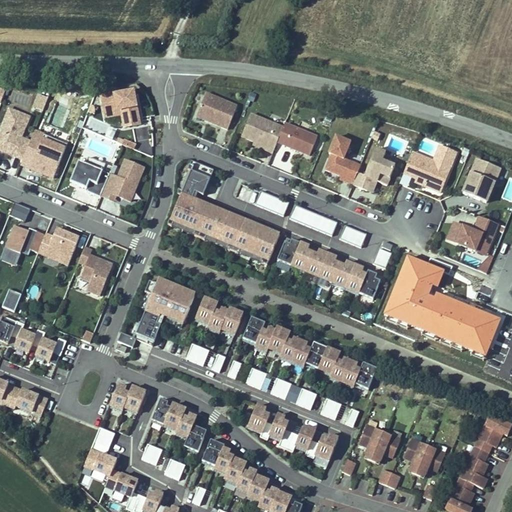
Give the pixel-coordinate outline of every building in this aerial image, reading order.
[(140,118),(133,85),(101,92),(104,108),(121,104),(124,122),(140,118)] [(44,104),(48,93),(38,90),(34,100),(44,104)] [(226,135),(235,112),(203,100),(195,120),(206,124),(205,127),(226,135)] [(21,134),(29,113),(8,105),(0,126),(0,140),(4,142),(3,147),(24,155),(31,137),(21,134)] [(282,132),(249,119),(240,142),(253,147),(265,151),(264,154),(272,157),(276,146),(282,132)] [(309,159),(316,140),(283,128),(282,132),(276,146),(309,159)] [(359,169),(342,162),(349,146),(334,140),(328,157),(330,158),(324,173),(341,180),(345,181),(344,184),(352,187),(357,176),(359,169)] [(440,194),(455,154),(438,147),(431,166),(418,160),(419,156),(412,153),(403,174),(411,177),(410,180),(423,185),(422,188),(440,194)] [(386,188),(394,169),(381,163),(384,155),(374,152),(364,178),(357,176),(352,187),(352,188),(367,194),(371,182),(386,188)] [(102,191),(110,168),(103,166),(106,159),(89,153),(86,159),(80,157),(72,177),(88,183),(87,186),(102,191)] [(431,166),(433,161),(419,156),(418,160),(431,166)] [(485,204),(498,169),(475,161),(462,195),(485,204)] [(253,246),(259,231),(232,221),(226,235),(219,233),(225,218),(197,208),(192,222),(185,220),(191,206),(192,206),(195,198),(203,201),(213,176),(190,167),(187,176),(190,177),(182,197),(178,195),(177,200),(181,201),(171,227),(170,226),(168,231),(172,233),(174,228),(196,237),(194,241),(205,246),(207,241),(229,250),(227,255),(268,270),(280,239),(266,234),(260,248),(253,246)] [(131,195),(138,179),(110,168),(102,191),(110,194),(113,188),(117,190),(131,195)] [(255,210),(262,213),(267,199),(260,196),(255,210)] [(27,217),(32,205),(16,199),(11,211),(27,217)] [(262,213),(269,215),(274,202),(267,199),(262,213)] [(269,215),(276,218),(281,205),(274,202),(269,215)] [(276,218),(283,221),(289,208),(281,205),(276,218)] [(289,223),(297,226),(302,213),(295,210),(289,223)] [(297,226),(304,229),(309,215),(302,213),(297,226)] [(304,229),(311,231),(316,218),(309,215),(304,229)] [(311,231),(318,234),(323,221),(316,218),(311,231)] [(474,232),(454,225),(447,241),(475,252),(477,248),(487,252),(498,225),(479,218),(474,232)] [(40,249),(47,230),(31,224),(30,227),(29,226),(28,229),(23,227),(24,225),(16,221),(8,244),(23,249),(23,248),(31,251),(33,246),(40,249)] [(318,234),(325,237),(330,223),(323,221),(318,234)] [(325,237),(332,240),(337,226),(330,223),(325,237)] [(70,260),(81,233),(59,224),(55,232),(48,229),(47,230),(40,249),(48,252),(50,247),(63,252),(61,257),(70,260)] [(340,243),(347,245),(352,232),(345,229),(340,243)] [(347,245),(354,248),(359,235),(352,232),(347,245)] [(359,235),(354,248),(361,251),(367,238),(359,235)] [(103,290),(115,259),(92,249),(94,245),(87,242),(81,257),(88,260),(83,273),(93,276),(90,285),(103,290)] [(374,302),(381,284),(376,282),(378,278),(369,274),(367,278),(363,277),(364,272),(347,265),(345,270),(336,266),(337,262),(319,255),(318,259),(308,255),(310,251),(292,244),(291,248),(285,246),(278,265),(374,302)] [(391,253),(393,248),(384,245),(382,250),(391,253)] [(486,256),(487,252),(477,248),(475,252),(486,256)] [(318,259),(319,255),(310,251),(308,255),(318,259)] [(392,256),(379,251),(376,259),(389,264),(392,256)] [(464,254),(463,260),(480,265),(478,273),(487,276),(491,262),(464,254)] [(389,264),(376,259),(373,267),(386,272),(389,264)] [(347,265),(337,262),(336,266),(345,270),(347,265)] [(165,318),(161,317),(171,290),(178,293),(171,310),(187,316),(198,287),(161,272),(159,277),(152,274),(148,285),(150,286),(155,288),(149,304),(144,303),(143,307),(147,309),(138,332),(134,330),(125,327),(121,335),(137,341),(140,333),(156,339),(165,318)] [(149,304),(155,288),(150,286),(144,303),(149,304)] [(239,327),(247,306),(233,300),(232,304),(225,301),(223,305),(219,303),(221,296),(208,291),(199,312),(213,317),(212,320),(224,325),(225,322),(239,327)] [(14,315),(21,297),(8,292),(1,310),(14,315)] [(138,332),(147,309),(143,307),(134,330),(138,332)] [(312,335),(297,330),(296,333),(291,331),(294,324),(281,319),(279,322),(272,319),(270,323),(266,321),(269,314),(255,309),(247,331),(260,336),(259,339),(271,344),(272,341),(285,346),(284,349),(308,358),(310,355),(336,365),(335,368),(358,377),(360,374),(373,379),(381,358),(367,352),(365,359),(361,358),(362,354),(348,349),(346,352),(342,351),(344,344),(318,333),(315,340),(310,338),(312,335)] [(281,319),(269,314),(266,321),(270,323),(272,319),(279,322),(281,319)] [(318,333),(294,324),(291,331),(296,333),(297,330),(312,335),(310,338),(315,340),(318,333)] [(85,334),(94,338),(97,328),(89,325),(85,334)] [(25,326),(18,343),(33,349),(36,341),(43,343),(49,328),(41,326),(39,332),(25,326)] [(60,340),(46,335),(39,352),(54,357),(57,349),(64,352),(70,337),(63,334),(60,340)] [(129,346),(131,341),(122,338),(120,343),(129,346)] [(365,359),(367,352),(344,344),(342,351),(346,352),(348,349),(362,354),(361,358),(365,359)] [(191,346),(185,362),(203,368),(209,353),(191,346)] [(220,375),(225,359),(210,354),(205,369),(220,375)] [(227,378),(235,382),(242,367),(233,363),(227,378)] [(260,392),(266,376),(252,371),(246,387),(260,392)] [(0,375),(0,393),(6,396),(6,398),(13,401),(20,384),(13,381),(13,380),(0,375)] [(124,379),(115,400),(128,405),(129,402),(134,388),(130,386),(131,382),(124,379)] [(137,380),(134,388),(129,402),(142,407),(151,386),(137,380)] [(260,392),(266,394),(271,383),(265,381),(260,392)] [(46,412),(53,395),(27,385),(26,387),(20,384),(13,401),(20,404),(21,402),(46,412)] [(166,392),(157,414),(169,418),(176,401),(172,399),(173,395),(166,392)] [(176,401),(169,418),(183,423),(188,409),(192,401),(178,396),(176,401)] [(317,432),(322,421),(314,418),(313,421),(308,419),(305,427),(291,421),(294,414),(289,412),(290,409),(283,406),(279,417),(272,414),(275,407),(270,405),(271,400),(262,397),(253,420),(267,425),(266,429),(273,432),(275,427),(287,431),(284,438),(299,443),(301,437),(313,442),(311,446),(320,450),(321,446),(335,451),(344,429),(335,425),(333,429),(328,427),(325,435),(317,432)] [(506,408),(495,403),(489,417),(493,419),(488,428),(484,427),(471,457),(475,458),(471,468),(467,466),(464,473),(467,475),(463,485),(459,483),(453,497),(464,502),(464,503),(476,508),(480,498),(475,495),(471,494),(473,490),(477,491),(481,481),(477,479),(481,472),(485,474),(490,476),(494,466),(489,464),(486,463),(488,459),(491,460),(495,452),(491,450),(498,433),(502,435),(507,425),(503,423),(504,419),(508,421),(511,422),(511,410),(506,407),(506,408)] [(183,423),(182,426),(194,431),(198,418),(202,409),(195,406),(193,411),(188,409),(183,423)] [(381,418),(383,413),(376,410),(374,415),(381,418)] [(400,445),(407,429),(405,428),(398,425),(381,418),(374,415),(372,415),(366,431),(375,435),(372,444),(374,449),(374,450),(382,453),(382,452),(387,450),(390,441),(400,445)] [(488,428),(493,419),(489,417),(484,427),(488,428)] [(194,431),(190,440),(204,445),(212,424),(198,418),(194,431)] [(405,428),(408,423),(400,420),(398,425),(405,428)] [(105,422),(90,461),(112,469),(110,474),(114,476),(119,465),(123,454),(112,450),(120,428),(105,422)] [(426,431),(428,426),(421,423),(419,428),(426,431)] [(445,458),(452,441),(451,441),(443,438),(426,431),(419,428),(417,428),(411,444),(421,448),(417,457),(419,462),(419,463),(427,466),(428,465),(432,463),(436,454),(445,458)] [(216,432),(208,454),(222,459),(229,440),(230,438),(216,432)] [(451,441),(453,435),(445,432),(443,438),(451,441)] [(239,451),(240,449),(235,447),(236,443),(229,440),(222,459),(219,467),(231,472),(239,451)] [(362,453),(354,449),(349,462),(357,465),(362,453)] [(253,456),(239,451),(231,472),(244,477),(250,463),(253,456)] [(471,468),(475,458),(471,457),(467,466),(471,468)] [(402,478),(406,465),(391,459),(386,472),(402,478)] [(255,485),(262,467),(263,464),(256,461),(254,464),(250,463),(244,477),(243,480),(255,485)] [(341,476),(351,480),(357,465),(347,461),(341,476)] [(181,483),(184,466),(168,463),(165,480),(181,483)] [(140,487),(144,475),(119,465),(114,476),(112,481),(138,491),(133,503),(141,506),(147,489),(140,487)] [(267,494),(272,482),(276,473),(262,467),(255,485),(254,489),(267,494)] [(378,487),(397,492),(401,478),(383,473),(378,487)] [(444,476),(436,473),(431,486),(439,489),(444,476)] [(463,485),(467,475),(464,473),(459,483),(463,485)] [(277,504),(285,483),(286,480),(284,476),(280,474),(277,483),(272,482),(267,494),(265,499),(277,504)] [(290,510),(296,495),(298,489),(285,483),(277,504),(277,505),(290,510)] [(162,509),(166,499),(170,488),(162,485),(161,489),(156,487),(154,492),(147,489),(141,506),(148,509),(150,504),(162,509)] [(303,511),(309,496),(302,493),(300,497),(296,495),(290,510),(289,511),(303,511)] [(177,504),(166,499),(160,511),(182,511),(186,503),(179,500),(177,504)]
